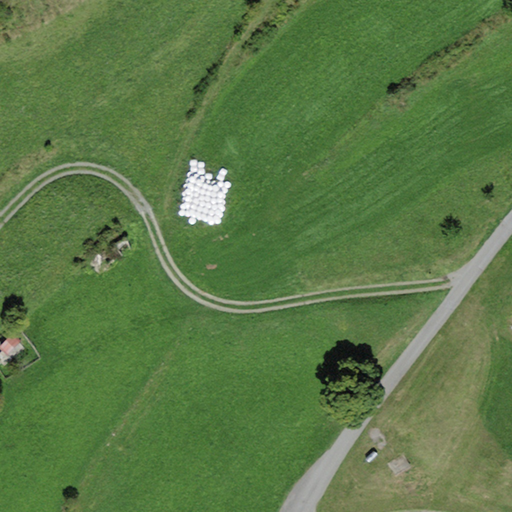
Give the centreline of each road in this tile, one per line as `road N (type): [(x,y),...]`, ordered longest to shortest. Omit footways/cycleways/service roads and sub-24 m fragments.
road 1 (track): [(463,276),(223,307),(192,296),(154,264),(130,199),(101,168)]
road 2 (unclassified): [(303,511),(319,475),(511,219)]
road 3 (track): [(101,168),(0,25)]
